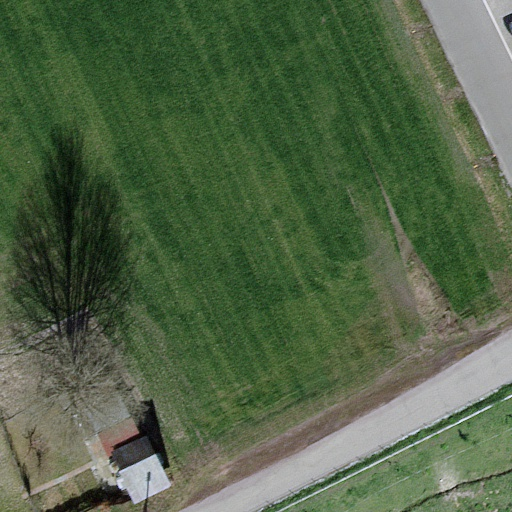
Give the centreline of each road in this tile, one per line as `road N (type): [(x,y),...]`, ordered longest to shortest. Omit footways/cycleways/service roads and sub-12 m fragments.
road 1 (unclassified): [(210,511),(511,358)]
road 2 (unclassified): [(511,125),(452,0)]
